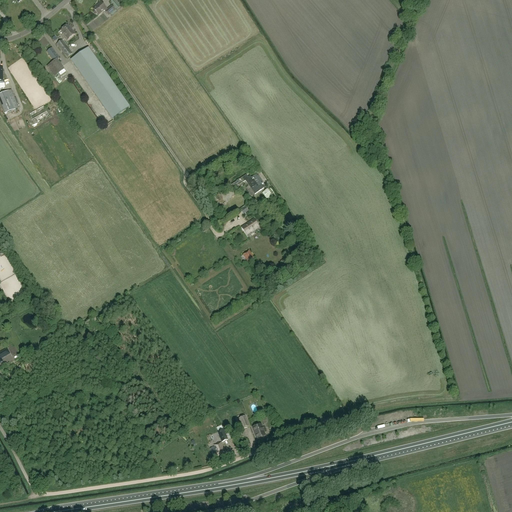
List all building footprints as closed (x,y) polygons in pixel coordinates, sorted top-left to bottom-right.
[(104,11),(109,16),(120,6),(114,0),(112,0),(111,1),(113,5),(112,6),(107,10),(101,3),(98,5),(93,9),(95,11),(94,12),(94,13),(95,15),(96,15),(97,14),(99,15),(104,11)] [(68,25),(61,31),(68,40),(75,34),(73,31),(72,31),(68,25)] [(67,58),(72,54),(62,41),(57,45),(67,58)] [(54,61),(46,66),(54,77),(59,74),(61,76),(66,73),(57,60),(59,58),(52,48),(47,52),(54,61)] [(88,48),(71,60),(113,120),(130,108),(88,48)] [(19,108),(11,90),(0,94),(0,102),(5,114),(19,108)] [(224,184),(229,192),(246,181),(255,195),(264,189),(262,185),(263,184),(257,175),(252,179),(251,177),(248,179),(246,176),(239,181),(238,180),(237,181),(237,182),(235,183),(235,184),(231,186),(228,181),(224,184)] [(241,228),(246,235),(259,227),(254,219),(241,228)] [(248,262),(254,258),(249,251),(243,255),(248,262)] [(282,266),(276,269),(279,274),(284,271),(282,266)] [(0,363),(3,362),(2,359),(10,354),(7,349),(0,353),(0,363)] [(250,427),(246,416),(238,419),(242,430),(250,427)] [(261,424),(253,427),(257,439),(265,436),(264,434),(266,433),(267,432),(265,428),(264,427),(262,428),(261,424)] [(228,440),(224,429),(217,432),(222,442),(228,440)] [(214,458),(225,454),(221,443),(214,445),(217,452),(212,454),(214,458)]
